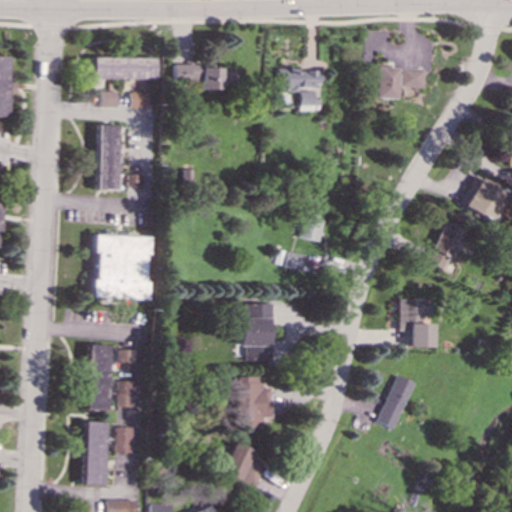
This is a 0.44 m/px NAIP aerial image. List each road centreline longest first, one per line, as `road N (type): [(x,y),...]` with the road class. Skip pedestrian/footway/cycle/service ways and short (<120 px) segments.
road 1 (residential): [(487,3),(475,79),(365,274),(330,424),(288,511)]
road 2 (residential): [(49,6),(31,511)]
road 3 (primary): [(0,5),(390,4)]
